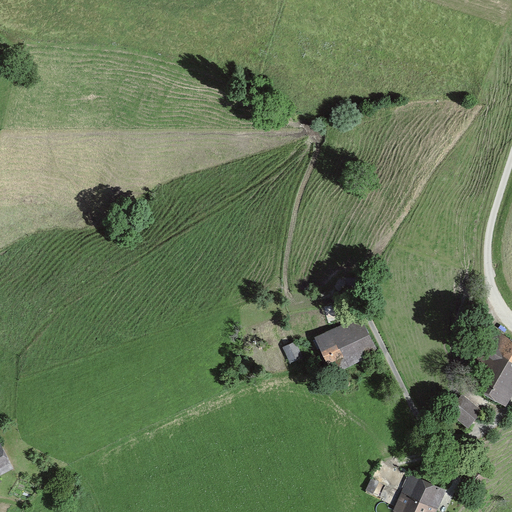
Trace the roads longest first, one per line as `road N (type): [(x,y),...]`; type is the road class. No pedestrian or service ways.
road 1 (track): [(370,322),(423,421),(441,435),(473,433),(511,409)]
road 2 (track): [(511,322),(493,298),(487,256),(511,159)]
